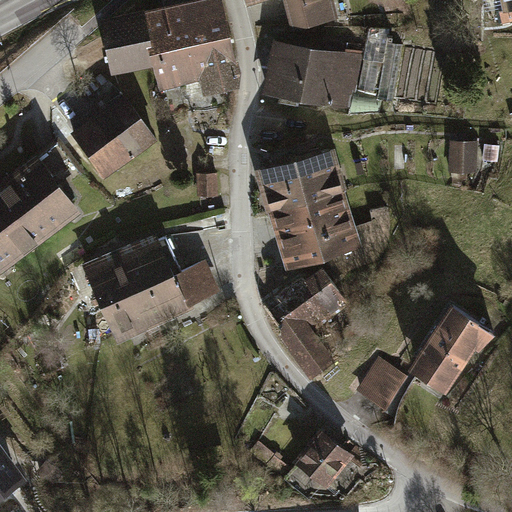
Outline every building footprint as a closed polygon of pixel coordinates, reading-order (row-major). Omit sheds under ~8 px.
[(146,16),(104,24),(112,66),(154,58),(160,83),(204,72),(208,91),(236,85),(239,72),(221,0),(164,12),(162,0),(146,0),(149,15),(146,16)] [(290,0),(297,26),(335,16),(330,0),(290,0)] [(511,0),(505,0),(508,8),(501,10),(504,21),(511,19),(511,0)] [(390,28),(371,27),(364,59),(365,59),(359,89),(375,92),(380,61),(384,62),(378,99),(394,102),(404,44),(388,42),(388,39),(392,39),(393,36),(389,35),(390,28)] [(302,38),(281,34),(269,92),(281,94),(280,102),(298,106),(300,98),(352,107),(362,55),(361,55),(362,45),(345,42),(345,44),(303,35),(302,38)] [(103,75),(84,89),(89,95),(107,82),(103,75)] [(125,95),(74,132),(103,172),(154,135),(125,95)] [(0,260),(7,261),(54,226),(55,219),(73,205),(61,189),(82,174),(58,142),(11,177),(13,180),(0,190),(0,260)] [(474,168),(475,144),(454,144),(454,167),(474,168)] [(500,146),(486,144),(484,158),(498,160),(500,146)] [(341,190),(330,152),(265,171),(276,209),(341,190)] [(216,173),(200,173),(200,194),(216,194),(216,173)] [(341,190),(276,209),(292,265),(357,246),(341,190)] [(105,260),(87,269),(118,335),(139,324),(140,326),(217,291),(203,261),(183,270),(166,235),(159,239),(158,237),(105,261),(105,260)] [(298,278),(265,303),(312,371),(331,358),(308,326),(346,299),(324,269),(307,280),(304,276),(298,278)] [(493,331),(452,303),(416,356),(419,358),(413,367),(444,388),(474,345),(480,349),(493,331)] [(57,351),(39,361),(46,375),(65,365),(57,351)] [(406,377),(380,359),(361,387),(387,405),(406,377)] [(349,454),(322,432),(300,459),(328,481),(349,454)] [(258,443),(251,452),(285,479),(292,470),(280,460),(283,457),(277,452),(274,456),(258,443)] [(360,447),(357,445),(349,454),(362,464),(360,447)] [(222,447),(192,455),(195,468),(226,460),(222,447)] [(0,453),(0,491),(18,479),(0,453)] [(47,462),(40,470),(55,482),(61,474),(47,462)]
